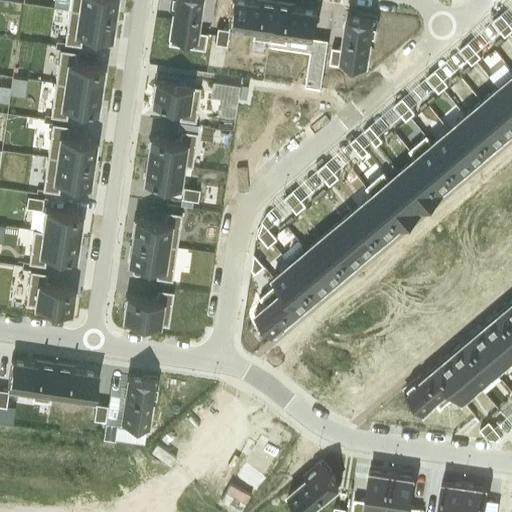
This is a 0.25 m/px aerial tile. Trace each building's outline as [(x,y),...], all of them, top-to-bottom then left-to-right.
[(69,0),(68,9),(113,16),(115,0),(69,0)] [(168,34),(166,44),(203,49),(206,33),(195,31),(199,0),(169,0),(168,9),(171,9),(168,34)] [(240,0),(230,0),(227,25),(252,28),(250,38),(268,41),(274,2),(263,0),(255,0),(256,2),(240,0)] [(274,2),(268,41),(286,43),(287,34),(313,37),(316,11),(292,8),(292,4),(274,2)] [(68,9),(63,43),(79,45),(81,34),(110,39),(113,16),(68,9)] [(501,14),(492,22),(498,29),(507,21),(501,14)] [(331,46),(329,63),(365,68),(366,65),(366,64),(366,63),(370,39),(373,39),(376,20),(359,18),(347,16),(342,48),(331,46)] [(511,27),(507,21),(498,29),(504,36),(511,29),(511,27)] [(216,27),(213,43),(225,45),(228,29),(216,27)] [(311,42),(305,85),(320,88),(326,44),(311,42)] [(468,42),(459,50),(465,57),(474,49),(468,42)] [(59,49),(54,83),(99,89),(102,67),(73,62),(75,52),(59,49)] [(474,49),(465,57),(471,64),(480,57),(474,49)] [(435,70),(426,78),(432,85),(441,77),(435,70)] [(511,73),(497,86),(511,103),(511,73)] [(441,77),(432,85),(438,92),(447,85),(441,77)] [(154,80),(150,104),(179,108),(178,119),(194,121),(199,87),(192,86),(190,85),(154,80)] [(54,83),(49,116),(65,118),(67,107),(96,112),(99,89),(54,83)] [(511,103),(497,86),(481,100),(508,133),(511,129),(511,103)] [(402,98),(393,106),(399,113),(408,105),(402,98)] [(481,100),(464,114),(492,147),(508,133),(481,100)] [(408,105),(399,113),(405,120),(414,112),(408,105)] [(464,114),(448,128),(475,161),(492,147),(464,114)] [(51,123),(46,156),(91,163),(95,140),(66,136),(67,125),(51,123)] [(369,125),(363,131),(375,145),(382,140),(369,125)] [(448,128),(431,142),(459,175),(475,161),(448,128)] [(149,136),(145,159),(181,165),(191,166),(196,132),(179,130),(178,141),(149,136)] [(355,137),(349,143),(361,157),(368,152),(355,137)] [(431,142),(415,156),(442,188),(459,175),(431,142)] [(46,158),(41,190),(57,192),(59,181),(88,186),(91,163),(46,156),(46,158)] [(415,156),(397,171),(411,187),(404,193),(418,209),(424,204),(442,188),(415,156)] [(145,159),(142,182),(178,187),(181,165),(145,159)] [(326,162),(317,170),(322,177),(332,169),(326,162)] [(332,169),(322,177),(329,185),(338,177),(332,169)] [(390,177),(372,193),(399,225),(418,209),(404,193),(411,187),(397,171),(390,177)] [(182,186),(180,198),(196,200),(198,188),(182,186)] [(293,190),(284,198),(290,205),(299,198),(293,190)] [(372,193),(355,206),(382,239),(399,225),(372,193)] [(26,195),(24,207),(40,209),(42,197),(26,195)] [(299,198),(290,205),(296,213),(305,205),(299,198)] [(355,206),(339,220),(366,253),(382,239),(355,206)] [(41,230),(41,231),(77,236),(80,213),(45,208),(41,230)] [(134,217),(130,240),(176,247),(181,213),(164,211),(162,222),(134,217)] [(339,220),(322,234),(349,267),(366,253),(339,220)] [(262,221),(257,234),(261,238),(270,231),(262,221)] [(32,229),(27,263),(43,265),(45,255),(74,259),(77,236),(41,231),(41,230),(32,229)] [(270,231),(261,238),(267,246),(277,238),(270,231)] [(322,234),(306,248),(333,281),(349,267),(322,234)] [(130,240),(127,262),(156,267),(154,278),(171,280),(176,247),(130,240)] [(306,248),(289,262),(316,295),(333,281),(306,248)] [(253,253),(251,269),(254,273),(263,265),(253,253)] [(289,262),(272,277),(276,282),(277,281),(300,308),(316,295),(289,262)] [(29,270),(24,305),(69,311),(73,288),(44,283),(45,273),(29,270)] [(265,304),(254,313),(274,336),(288,323),(286,320),(300,308),(277,281),(276,282),(258,297),(265,304)] [(125,295),(122,319),(158,324),(162,325),(167,326),(172,291),(156,289),(154,300),(125,295)] [(511,301),(500,311),(511,325),(511,301)] [(511,325),(500,311),(484,325),(511,357),(511,358),(511,359),(511,325)] [(484,325),(467,339),(495,371),(511,358),(511,357),(484,325)] [(467,339),(451,353),(478,385),(495,371),(467,339)] [(451,353),(434,367),(457,394),(457,395),(461,400),(478,385),(451,353)] [(9,367),(6,386),(32,390),(30,399),(49,402),(50,393),(49,392),(54,363),(36,360),(35,363),(10,360),(9,367)] [(54,363),(49,392),(50,393),(93,399),(96,372),(71,369),(72,365),(54,363)] [(418,376),(403,389),(423,411),(433,402),(439,410),(457,395),(457,394),(434,367),(420,379),(418,376)] [(127,376),(120,426),(145,429),(150,399),(153,399),(156,381),(127,376)] [(90,402),(88,418),(100,420),(102,404),(90,402)] [(488,421),(479,429),(485,436),(494,429),(488,421)] [(104,422),(101,438),(113,440),(116,423),(104,422)] [(494,429),(485,436),(487,439),(495,440),(500,436),(494,429)] [(307,477),(288,493),(303,511),(306,511),(338,485),(319,462),(304,474),(307,477)] [(353,498),(351,511),(385,511),(391,474),(369,471),(365,500),(353,498)] [(391,474),(385,511),(419,511),(420,508),(409,506),(413,478),(391,474)] [(441,482),(436,511),(459,511),(464,485),(441,482)] [(464,485),(459,511),(482,511),(486,489),(464,485)]
